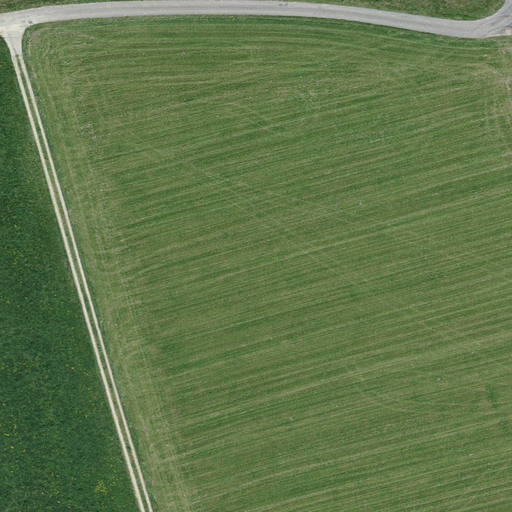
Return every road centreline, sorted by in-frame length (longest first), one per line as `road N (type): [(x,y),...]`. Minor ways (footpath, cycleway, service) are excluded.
road 1 (track): [(157,511),(5,17)]
road 2 (unclassified): [(0,19),(220,7),(463,29),(511,26)]
